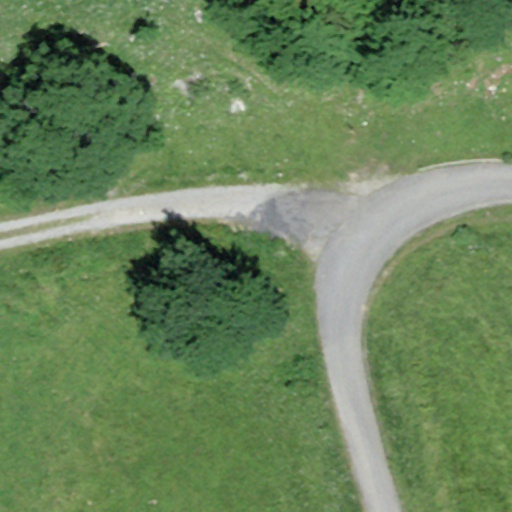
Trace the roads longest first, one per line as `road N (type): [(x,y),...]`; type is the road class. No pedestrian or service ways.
road 1 (unclassified): [(384,511),(341,336),(351,277),(392,221),(440,194),(511,183)]
road 2 (track): [(392,221),(242,206),(0,236)]
